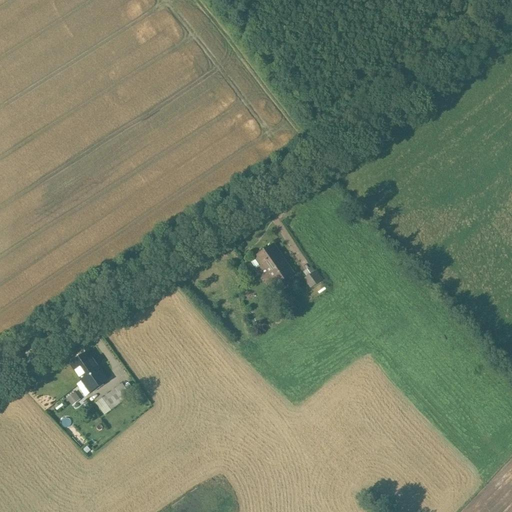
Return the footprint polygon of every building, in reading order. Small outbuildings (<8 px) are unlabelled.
[(274,246),(257,258),(263,266),(265,270),(282,258),(274,246)] [(282,258),(265,270),(263,266),(256,271),(262,279),(269,275),(276,285),(292,273),(282,258)] [(315,272),(305,279),(311,288),(321,281),(315,272)] [(88,353),(71,364),(83,382),(100,370),(88,353)] [(83,382),(78,385),(85,395),(107,381),(100,370),(83,382)] [(122,384),(102,399),(111,410),(131,395),(122,384)] [(74,405),(82,399),(76,392),(68,398),(74,405)]
